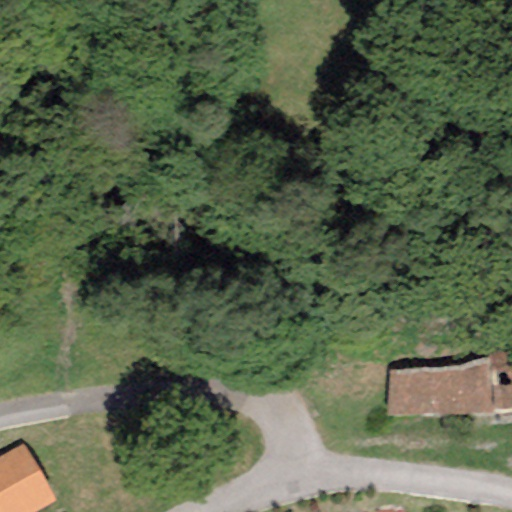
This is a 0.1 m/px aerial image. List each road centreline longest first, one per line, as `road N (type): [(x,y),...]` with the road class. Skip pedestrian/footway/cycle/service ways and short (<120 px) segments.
road 1 (unclassified): [(0,414),(194,389),(237,393),(280,419),(288,459)]
road 2 (residential): [(288,459),(511,495)]
